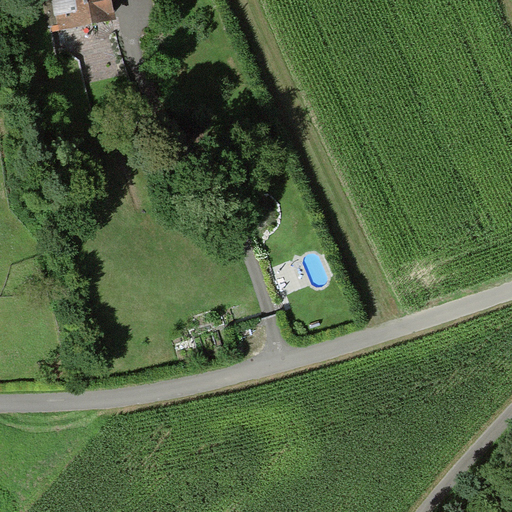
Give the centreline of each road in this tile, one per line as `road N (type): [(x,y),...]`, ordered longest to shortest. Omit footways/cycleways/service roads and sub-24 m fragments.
road 1 (residential): [(0,402),(165,391),(511,289)]
road 2 (residential): [(423,511),(511,416)]
